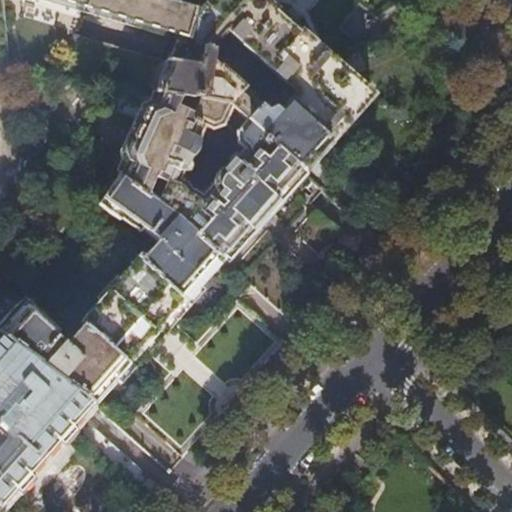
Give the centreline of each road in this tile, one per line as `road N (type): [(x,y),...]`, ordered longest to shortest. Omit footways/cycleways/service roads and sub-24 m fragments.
road 1 (residential): [(236,511),(375,357)]
road 2 (residential): [(375,357),(511,202)]
road 3 (residential): [(511,493),(375,357)]
